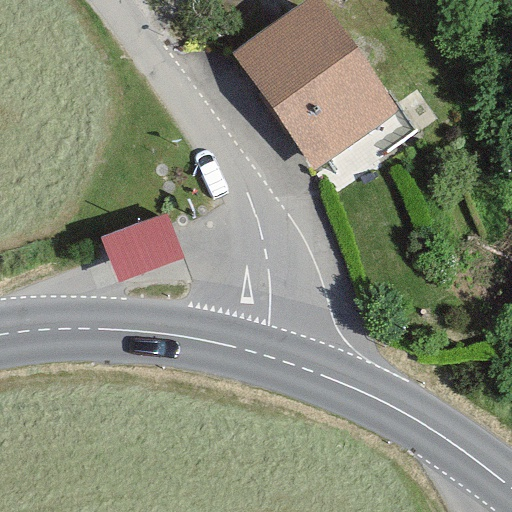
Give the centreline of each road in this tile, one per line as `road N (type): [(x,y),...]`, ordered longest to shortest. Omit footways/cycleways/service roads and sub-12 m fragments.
road 1 (residential): [(262,352),(270,276),(245,189),(169,69),(104,0)]
road 2 (tertiary): [(262,352),(394,406),(511,491)]
road 3 (tertiary): [(0,333),(129,328),(262,352)]
